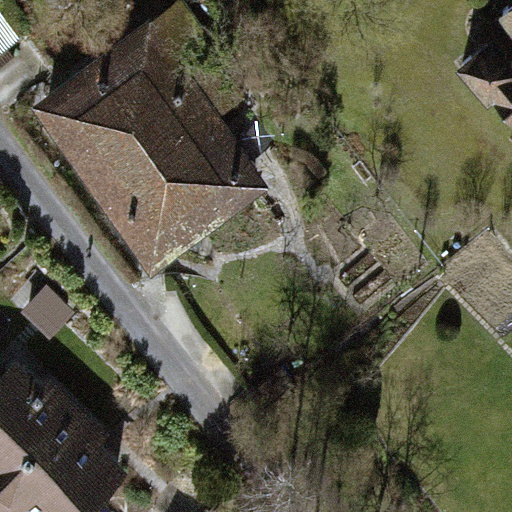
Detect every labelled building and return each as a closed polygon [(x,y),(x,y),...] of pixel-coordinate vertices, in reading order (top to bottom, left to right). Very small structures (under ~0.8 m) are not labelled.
[(511,2),(477,32),(490,47),(471,63),(511,111),(511,2)] [(0,49),(22,34),(0,4),(0,49)] [(155,247),(258,177),(215,114),(242,95),(180,4),(49,94),(155,247)] [(56,276),(28,304),(55,331),(83,302),(56,276)] [(48,382),(21,356),(0,378),(0,504),(8,511),(32,511),(34,510),(35,511),(86,511),(134,462),(109,439),(118,429),(57,372),(48,382)]
